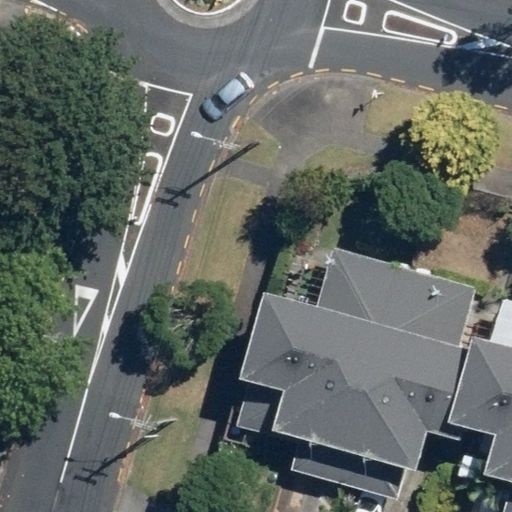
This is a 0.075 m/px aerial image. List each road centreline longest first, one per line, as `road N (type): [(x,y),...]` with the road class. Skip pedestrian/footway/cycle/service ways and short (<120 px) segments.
road 1 (residential): [(93,366),(131,78),(125,24)]
road 2 (residential): [(240,59),(93,366)]
road 3 (tertiary): [(511,72),(257,51)]
road 4 (residential): [(93,366),(51,511)]
road 5 (tertiary): [(240,59),(177,61),(125,24)]
